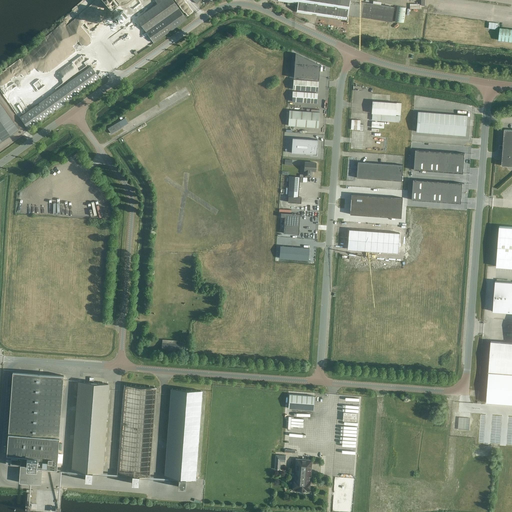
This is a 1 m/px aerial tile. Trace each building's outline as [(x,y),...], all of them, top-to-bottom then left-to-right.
[(186,19),(172,0),(162,0),(136,19),(153,43),(186,19)] [(395,7),(362,2),(362,0),(278,0),(298,3),(297,11),(347,20),(347,15),(393,22),(395,7)] [(406,8),(398,6),(397,14),(396,21),(403,23),(406,8)] [(115,18),(119,23),(128,16),(123,10),(115,18)] [(498,40),(511,41),(511,29),(500,28),(498,40)] [(295,53),(294,78),(319,80),(320,65),(295,53)] [(29,129),(74,97),(100,78),(91,66),(20,117),(29,129)] [(319,81),(293,79),(293,89),(318,91),(319,81)] [(161,95),(165,101),(181,92),(177,86),(161,95)] [(318,93),(293,91),(292,101),(317,103),(318,93)] [(401,115),(401,103),(372,101),(371,113),(372,113),(372,120),(399,122),(400,116),(395,116),(395,115),(401,115)] [(0,141),(19,129),(0,102),(0,141)] [(288,125),(318,128),(320,112),(289,110),(288,125)] [(361,120),(352,120),(351,130),(360,130),(360,131),(363,131),(363,125),(360,125),(361,120)] [(113,133),(122,127),(121,126),(119,122),(110,127),(108,128),(111,134),(113,133)] [(511,130),(504,130),(503,146),(499,145),(499,147),(511,148),(511,130)] [(317,155),(318,140),(292,138),(291,153),(317,155)] [(511,166),(511,148),(499,147),(499,149),(503,150),(502,166),(511,166)] [(455,152),(454,162),(464,163),(465,153),(455,152)] [(414,160),(413,170),(423,170),(424,160),(419,160),(414,160)] [(316,163),(305,162),(304,170),(306,170),(305,176),(312,177),(312,171),(315,171),(316,163)] [(454,162),(453,173),(463,173),(464,163),(454,162)] [(298,197),(300,182),(303,182),(303,177),(290,176),(288,202),(301,203),(301,197),(298,197)] [(413,180),(412,190),(417,190),(422,190),(423,180),(413,180)] [(453,182),(452,192),(462,193),(463,183),(453,182)] [(452,192),(451,202),(461,203),(462,193),(452,192)] [(351,194),(350,204),(366,206),(367,196),(351,194)] [(350,204),(350,214),(366,216),(366,206),(350,204)] [(281,213),(281,217),(285,217),(283,233),(299,234),(300,214),(281,213)] [(511,227),(499,226),(496,266),(511,267),(511,227)] [(309,248),(280,246),(279,258),(308,260),(309,248)] [(511,282),(495,281),(493,311),(511,312),(511,342),(491,341),(489,371),(511,373),(511,282)] [(181,352),(182,344),(176,344),(177,340),(163,339),(162,351),(181,352)] [(511,373),(489,371),(486,402),(511,403),(511,373)] [(43,467),(57,468),(64,375),(13,372),(7,454),(10,454),(10,459),(7,459),(6,464),(20,465),(19,482),(41,483),(43,467)] [(109,384),(78,381),(71,469),(86,470),(85,479),(92,480),(92,471),(103,472),(109,384)] [(156,387),(125,385),(118,473),(132,474),(132,483),(138,484),(139,475),(149,476),(156,387)] [(172,389),(171,389),(165,478),(179,479),(178,488),(185,488),(186,479),(196,480),(203,391),(172,389)] [(288,408),(313,410),(314,396),(289,394),(288,408)] [(345,439),(359,440),(360,413),(347,412),(345,439)] [(286,456),(276,455),(275,469),(280,469),(281,462),(285,462),(286,456)] [(312,460),(296,459),(294,489),(298,490),(298,491),(300,493),(303,493),(304,491),(304,490),(309,491),(312,460)] [(392,511),(409,511),(418,511),(419,500),(393,499),(392,511)]
